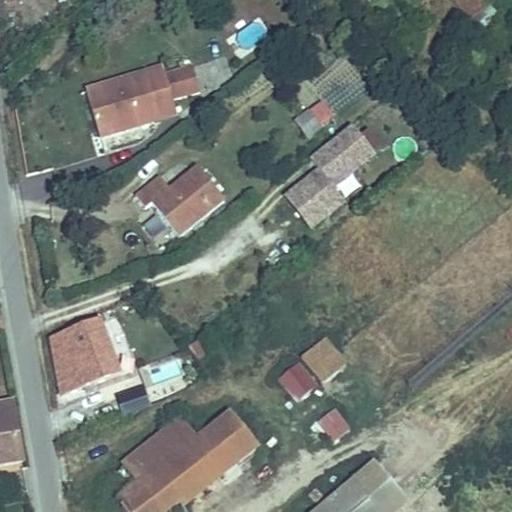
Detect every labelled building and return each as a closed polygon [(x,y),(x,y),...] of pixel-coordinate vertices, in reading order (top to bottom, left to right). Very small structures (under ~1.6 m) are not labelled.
[(459,0),(432,0),(451,19),(464,4),(459,0)] [(163,67),(87,88),(99,131),(175,109),(163,67)] [(303,133),(317,124),(306,109),(293,118),(303,133)] [(346,202),(335,188),(376,155),(352,126),(312,158),(321,170),(288,196),(314,228),(346,202)] [(160,168),(130,193),(143,209),(154,200),(181,233),(225,197),(199,165),(174,185),(160,168)] [(20,198),(52,197),(51,175),(20,175),(20,198)] [(127,364),(107,316),(46,332),(55,385),(127,364)] [(273,377),(294,402),(345,361),(324,335),(273,377)] [(122,415),(149,404),(140,383),(113,394),(122,415)] [(195,432),(225,470),(260,443),(230,405),(195,432)] [(315,420),(330,442),(349,428),(334,406),(315,420)] [(180,413),(123,457),(138,476),(195,432),(180,413)] [(0,457),(18,455),(13,426),(0,427),(0,457)] [(138,476),(116,493),(130,511),(157,511),(180,494),(186,501),(225,470),(195,432),(138,476)] [(310,511),(391,511),(407,499),(373,459),(310,511)]
